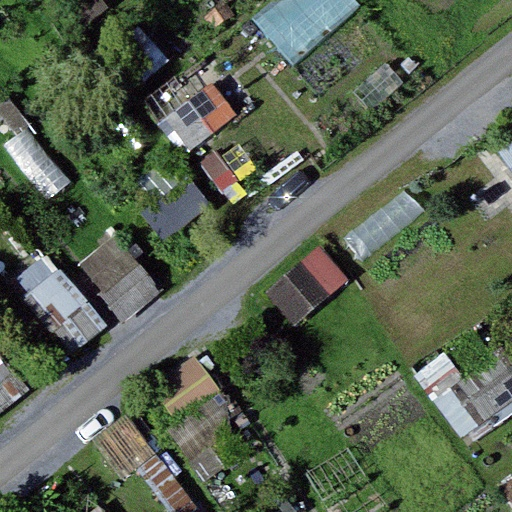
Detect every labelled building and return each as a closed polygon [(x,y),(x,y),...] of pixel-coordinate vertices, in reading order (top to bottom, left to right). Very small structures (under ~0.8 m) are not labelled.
[(191,149),(236,119),(218,92),(173,123),(191,149)] [(181,167),(138,206),(172,244),(215,204),(181,167)] [(117,307),(154,276),(120,234),(82,265),(117,307)] [(329,248),(267,286),(291,324),(352,286),(329,248)] [(57,253),(20,278),(73,355),(110,330),(57,253)] [(479,326),(449,353),(469,375),(499,348),(479,326)] [(0,411),(35,391),(2,336),(0,337),(0,411)] [(448,356),(421,371),(466,444),(511,416),(511,361),(506,351),(461,378),(448,356)] [(159,388),(184,419),(225,387),(200,356),(159,388)] [(126,480),(161,455),(131,415),(97,440),(126,480)]
